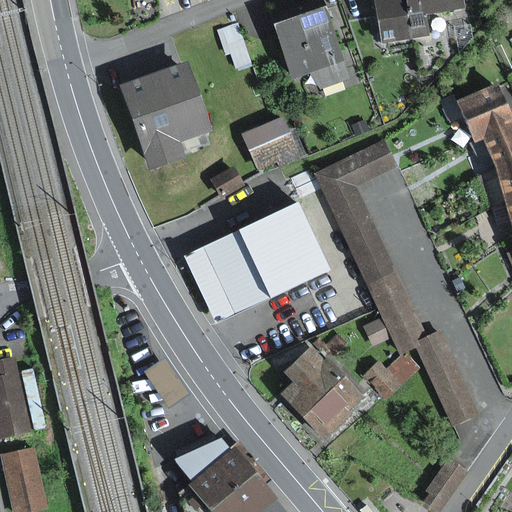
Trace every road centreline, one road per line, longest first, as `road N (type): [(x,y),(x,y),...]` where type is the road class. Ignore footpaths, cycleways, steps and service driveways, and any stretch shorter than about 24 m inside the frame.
road 1 (primary): [(141,260),(183,334),(325,511)]
road 2 (primary): [(61,59),(141,260)]
road 3 (residential): [(61,59),(238,0)]
road 4 (residential): [(0,294),(141,260)]
